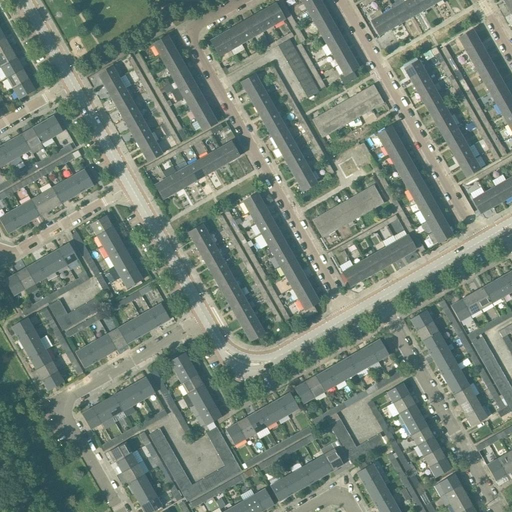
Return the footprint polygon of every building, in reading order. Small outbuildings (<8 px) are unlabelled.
[(276,0),(277,0),(283,11),(287,9),(281,0),(276,0)] [(307,11),(321,3),(319,0),(301,0),(304,6),(307,11)] [(413,17),(424,11),(417,0),(409,0),(405,2),(413,17)] [(432,0),(417,0),(424,11),(435,5),(432,0)] [(405,2),(394,9),(402,23),(413,17),(405,2)] [(321,3),(307,11),(313,22),(327,14),(321,3)] [(264,10),(273,26),(284,20),(275,4),(264,10)] [(289,22),(293,19),(287,9),(283,11),(289,22)] [(394,9),(383,15),(391,29),(402,23),(394,9)] [(254,17),(263,32),(273,26),(264,10),(254,17)] [(327,14),(313,22),(320,33),(333,25),(327,14)] [(391,29),(383,15),(372,21),(380,36),(391,29)] [(243,23),(252,38),(263,32),(254,17),(243,23)] [(299,30),(293,19),(289,22),(295,32),(299,30)] [(232,29),(241,44),(252,38),(243,23),(232,29)] [(333,25),(320,33),(326,43),(340,35),(333,25)] [(460,38),(466,49),(481,41),(472,27),(458,35),(460,38)] [(221,35),(230,50),(241,44),(232,29),(221,35)] [(295,32),(301,43),(305,41),(299,30),(295,32)] [(292,32),(280,38),(283,42),(289,39),(294,36),(292,32)] [(230,50),(221,35),(210,41),(219,57),(230,50)] [(340,35),(326,43),(332,54),(346,46),(340,35)] [(4,37),(0,39),(0,54),(9,49),(6,43),(7,42),(4,37)] [(167,37),(153,44),(159,55),(173,47),(167,37)] [(276,46),(277,46),(283,42),(280,38),(274,42),(276,46)] [(277,46),(281,51),(292,45),(289,39),(283,42),(277,46)] [(82,53),(74,40),(69,44),(76,56),(82,53)] [(466,49),(473,60),(487,52),(481,41),(466,49)] [(307,54),(301,43),(296,46),(302,57),(307,54)] [(265,53),(272,49),(270,44),(263,48),(265,53)] [(281,51),(284,57),(295,50),(292,45),(281,51)] [(346,46),(332,54),(338,65),(352,57),(346,46)] [(452,57),(446,46),(441,49),(448,60),(452,57)] [(173,47),(159,55),(166,66),(180,58),(173,47)] [(434,57),(436,56),(440,53),(437,47),(430,50),(434,57)] [(9,49),(0,54),(0,66),(1,68),(17,59),(14,54),(13,55),(9,49)] [(298,55),(295,50),(284,57),(287,62),(298,55)] [(473,60),(479,71),(493,63),(487,52),(473,60)] [(255,53),(248,57),(251,61),(258,57),(255,53)] [(440,53),(436,56),(441,64),(445,62),(440,53)] [(139,54),(135,56),(138,63),(143,60),(139,54)] [(301,60),(298,55),(287,62),(290,67),(301,60)] [(132,57),(128,60),(132,67),(136,64),(132,57)] [(352,71),(358,67),(352,57),(338,65),(344,75),(340,78),(344,85),(356,78),(352,71)] [(180,58),(166,66),(172,77),(186,69),(180,58)] [(309,58),(305,61),(309,68),(313,65),(309,58)] [(17,59),(1,68),(7,79),(21,70),(23,69),(19,64),(17,59)] [(293,72),(304,66),(301,60),(290,67),(293,72)] [(406,69),(412,80),(426,72),(420,61),(406,69)] [(454,62),(450,64),(454,71),(458,68),(454,62)] [(479,71),(485,82),(499,74),(493,63),(479,71)] [(272,65),(268,68),(272,74),(276,72),(272,66),(272,65)] [(313,65),(309,68),(313,74),(317,72),(313,65)] [(229,74),(236,70),(234,66),(227,70),(229,74)] [(296,77),(307,71),(304,66),(293,72),(296,77)] [(448,66),(443,68),(447,75),(451,72),(448,66)] [(105,86),(119,78),(113,67),(99,75),(105,86)] [(147,67),(142,70),(143,71),(146,77),(151,74),(147,67)] [(458,68),(454,71),(458,78),(462,75),(458,68)] [(21,70),(7,79),(13,89),(29,80),(26,76),(23,69),(21,70)] [(186,69),(172,77),(178,88),(192,80),(186,69)] [(299,82),(310,76),(307,71),(296,77),(299,82)] [(412,80),(418,91),(432,83),(426,72),(412,80)] [(451,72),(447,75),(451,82),(455,79),(451,72)] [(151,74),(146,77),(147,78),(150,83),(154,81),(151,74)] [(485,82),(491,93),(505,85),(499,74),(485,82)] [(119,78),(105,86),(111,97),(125,89),(131,86),(125,75),(119,78)] [(247,94),(261,86),(255,75),(241,83),(247,94)] [(302,88),(313,81),(310,76),(299,82),(302,88)] [(29,80),(13,89),(19,100),(35,91),(31,85),(29,80)] [(167,80),(160,84),(163,89),(166,94),(173,90),(170,85),(167,80)] [(192,80),(178,88),(184,99),(198,91),(192,80)] [(281,80),(276,83),(280,89),(285,87),(281,80)] [(322,80),(317,82),(321,89),(325,87),(322,80)] [(305,93),(316,87),(313,81),(302,88),(305,93)] [(418,91),(424,102),(439,94),(432,83),(418,91)] [(467,83),(462,86),(466,92),(470,90),(467,83)] [(491,93),(497,103),(511,95),(505,85),(491,93)] [(253,105),(267,97),(261,86),(247,94),(253,105)] [(285,87),(280,89),(284,96),(288,94),(285,87)] [(308,99),(319,92),(316,87),(305,93),(308,99)] [(361,92),(371,110),(383,103),(374,87),(368,91),(366,88),(361,92)] [(460,87),(456,89),(459,96),(464,94),(460,87)] [(125,89),(111,97),(117,108),(131,100),(125,89)] [(159,90),(155,92),(159,99),(163,96),(159,90)] [(470,90),(466,92),(470,99),(474,97),(470,90)] [(198,91),(184,99),(190,110),(204,102),(198,91)] [(356,97),(350,101),(359,117),(371,110),(361,92),(355,95),(356,97)] [(424,102),(431,113),(445,105),(439,94),(424,102)] [(464,94),(459,96),(463,103),(467,101),(464,94)] [(497,103),(503,114),(511,109),(511,96),(511,95),(497,103)] [(163,96),(159,99),(162,105),(167,103),(163,96)] [(259,116),(273,108),(267,97),(253,105),(259,116)] [(131,100),(117,108),(123,119),(137,111),(131,100)] [(342,102),(336,105),(347,124),(359,117),(350,101),(344,104),(342,102)] [(477,101),(472,103),(479,114),(483,112),(477,101)] [(204,102),(190,110),(196,120),(210,112),(204,102)] [(293,102),(289,104),(293,111),(297,109),(295,106),(293,102)] [(336,105),(331,109),(332,111),(325,115),(334,131),(347,124),(336,105)] [(431,113),(437,123),(451,115),(445,105),(431,113)] [(273,108),(259,116),(265,127),(279,119),(273,108)] [(297,109),(293,111),(297,118),(301,115),(297,109)] [(472,109),(468,111),(472,118),(476,116),(472,109)] [(511,109),(503,114),(509,125),(511,123),(511,109)] [(137,111),(123,119),(129,130),(143,122),(137,111)] [(171,111),(167,114),(171,121),(175,118),(171,111)] [(210,112),(196,120),(203,131),(217,123),(210,112)] [(483,112),(479,114),(483,121),(487,118),(483,112)] [(164,115),(160,118),(164,124),(168,122),(164,115)] [(334,131),(325,115),(319,118),(318,116),(312,119),(322,138),(334,131)] [(437,123),(443,134),(457,126),(451,115),(437,123)] [(47,120),(43,122),(52,138),(63,132),(54,116),(53,117),(47,120)] [(476,116),(472,118),(476,125),(480,122),(476,116)] [(175,118),(171,121),(175,127),(179,125),(175,118)] [(271,137),(285,129),(279,119),(265,127),(271,137)] [(38,125),(32,128),(33,130),(42,144),(52,138),(43,122),(38,125)] [(143,122),(129,130),(135,140),(149,133),(143,122)] [(168,122),(164,124),(168,131),(172,129),(168,122)] [(305,123),(301,126),(305,132),(309,130),(305,123)] [(216,127),(210,131),(212,135),(223,129),(221,125),(216,127)] [(383,146),(397,138),(390,126),(376,135),(383,146)] [(443,134),(449,145),(463,137),(457,126),(443,134)] [(491,126),(487,129),(491,135),(495,133),(491,126)] [(26,132),(22,134),(31,150),(42,144),(33,130),(32,128),(26,132)] [(277,148),(291,140),(285,129),(271,137),(277,148)] [(309,130),(305,132),(309,139),(313,137),(309,130)] [(485,130),(480,133),(484,139),(488,137),(485,130)] [(210,131),(203,135),(206,139),(212,135),(210,131)] [(149,133),(135,140),(141,151),(155,143),(149,133)] [(184,133),(180,136),(183,143),(188,140),(184,133)] [(495,133),(491,135),(495,142),(499,140),(495,133)] [(17,137),(11,140),(12,142),(20,156),(31,150),(22,134),(17,137)] [(177,137),(173,140),(176,146),(181,144),(177,137)] [(449,145),(455,156),(469,148),(463,137),(449,145)] [(488,137),(484,139),(488,146),(492,144),(488,137)] [(403,148),(397,138),(383,146),(389,157),(403,148)] [(195,139),(189,143),(191,147),(198,143),(195,139)] [(5,144),(0,147),(10,163),(20,156),(12,142),(11,140),(5,144)] [(283,159),(298,151),(291,140),(277,148),(283,159)] [(363,142),(359,145),(363,151),(367,149),(363,142)] [(155,143),(141,151),(148,162),(162,155),(155,143)] [(189,143),(182,147),(184,151),(191,147),(189,143)] [(220,149),(228,163),(239,157),(231,143),(220,149)] [(318,145),(314,147),(317,154),(322,152),(318,145)] [(469,148),(455,156),(461,167),(476,158),(475,158),(480,155),(475,145),(470,148),(469,148)] [(0,146),(0,168),(10,163),(0,147),(0,146)] [(395,167),(408,160),(409,159),(403,148),(389,157),(395,167)] [(504,148),(500,151),(503,157),(508,155),(504,148)] [(209,155),(217,169),(228,163),(220,149),(209,155)] [(78,151),(72,154),(74,159),(75,160),(81,157),(82,157),(78,151)] [(290,170),(304,162),(298,151),(283,159),(290,170)] [(173,152),(167,155),(169,160),(176,156),(173,152)] [(322,152),(317,154),(321,161),(325,158),(322,152)] [(497,152),(493,154),(497,161),(501,159),(497,152)] [(55,154),(49,157),(52,162),(58,158),(55,154)] [(72,154),(65,158),(68,163),(74,159),(72,154)] [(167,155),(160,159),(162,163),(169,160),(167,155)] [(199,161),(207,175),(217,169),(209,155),(199,161)] [(52,162),(49,157),(42,161),(45,166),(52,162)] [(372,157),(368,160),(369,162),(371,166),(376,164),(372,157)] [(482,170),(476,158),(461,167),(468,178),(482,170)] [(508,158),(501,162),(504,166),(511,162),(508,158)] [(409,159),(408,160),(395,167),(401,178),(415,170),(409,159)] [(53,165),(56,169),(62,166),(60,161),(53,165)] [(188,167),(196,181),(207,175),(199,161),(188,167)] [(296,181),(310,173),(304,162),(290,170),(296,181)] [(145,168),(140,171),(142,175),(148,172),(154,168),(152,164),(145,168)] [(376,164),(371,166),(373,169),(375,172),(375,173),(380,171),(376,164)] [(49,173),(56,169),(53,165),(47,168),(49,173)] [(177,173),(185,187),(196,181),(188,167),(177,173)] [(330,167),(326,169),(330,176),(334,173),(330,167)] [(163,174),(166,179),(174,193),(185,187),(177,173),(174,168),(163,174)] [(30,174),(28,169),(20,174),(23,178),(30,174)] [(84,170),(73,176),(82,192),(87,189),(93,186),(94,186),(84,170)] [(401,178),(407,188),(421,180),(415,170),(401,178)] [(487,170),(480,174),(482,178),(489,175),(487,170)] [(302,192),(316,184),(310,173),(296,181),(302,192)] [(73,176),(63,182),(71,197),(72,198),(78,195),(82,192),(73,176)] [(27,185),(34,181),(32,177),(24,181),(27,185)] [(13,178),(6,181),(9,186),(16,182),(13,178)] [(163,200),(174,193),(166,179),(155,185),(163,200)] [(384,179),(380,181),(384,188),(388,185),(384,179)] [(427,191),(421,180),(407,188),(413,199),(427,191)] [(9,186),(6,181),(0,185),(3,190),(9,186)] [(504,201),(511,197),(511,189),(507,181),(496,187),(504,201)] [(63,182),(52,188),(61,204),(66,201),(72,198),(71,197),(63,182)] [(10,189),(13,193),(20,190),(17,185),(10,189)] [(392,192),(388,185),(384,188),(388,195),(392,192)] [(496,187),(486,194),(493,208),(504,201),(496,187)] [(52,188),(42,194),(50,209),(51,210),(57,207),(61,204),(52,188)] [(362,192),(372,210),(384,203),(375,188),(368,191),(367,189),(362,192)] [(7,197),(13,193),(10,189),(4,193),(7,197)] [(427,191),(413,199),(415,203),(420,210),(434,202),(427,191)] [(357,198),(350,201),(359,217),(372,210),(362,192),(355,195),(357,198)] [(42,194),(31,200),(40,216),(44,214),(51,210),(50,209),(42,194)] [(249,213),(263,205),(257,194),(243,202),(249,213)] [(482,214),(493,208),(486,194),(474,200),(482,214)] [(31,200),(20,206),(29,221),(29,222),(35,219),(40,216),(31,200)] [(396,200),(392,202),(396,209),(400,207),(396,200)] [(347,224),(359,217),(350,201),(344,205),(343,202),(337,206),(347,224)] [(440,213),(434,202),(420,210),(426,221),(440,213)] [(269,216),(263,205),(249,213),(255,224),(269,216)] [(20,206),(10,212),(19,228),(23,226),(29,222),(29,221),(20,206)] [(332,212),(326,215),(335,231),(347,224),(337,206),(331,209),(332,212)] [(400,207),(396,209),(400,216),(404,213),(400,207)] [(228,210),(224,213),(228,220),(232,217),(228,210)] [(10,212),(0,217),(0,219),(8,234),(9,234),(14,231),(19,228),(10,212)] [(432,231),(432,232),(446,224),(440,213),(426,221),(427,222),(421,225),(426,234),(432,231)] [(221,214),(217,217),(221,223),(225,221),(221,214)] [(319,219),(318,216),(312,220),(323,238),(335,231),(326,215),(319,219)] [(396,215),(389,218),(392,223),(398,219),(396,215)] [(106,216),(90,225),(96,236),(112,227),(110,222),(106,216)] [(276,227),(269,216),(255,224),(262,235),(276,227)] [(409,222),(404,224),(408,231),(413,228),(409,222)] [(381,223),(374,227),(376,231),(383,227),(381,223)] [(452,235),(446,224),(432,232),(427,235),(433,245),(438,242),(438,243),(452,235)] [(188,233),(194,244),(209,236),(202,225),(188,233)] [(237,226),(233,228),(237,235),(241,232),(237,226)] [(112,227),(96,236),(102,247),(117,238),(118,237),(115,231),(112,227)] [(282,237),(276,227),(262,235),(268,245),(282,237)] [(374,227),(367,231),(369,235),(376,231),(374,227)] [(413,228),(408,231),(412,237),(416,235),(413,228)] [(230,230),(226,232),(230,239),(234,236),(230,230)] [(241,232),(237,235),(240,241),(245,239),(241,232)] [(77,234),(72,236),(76,243),(80,240),(77,234)] [(359,235),(352,239),(355,243),(362,240),(359,235)] [(407,235),(396,241),(404,256),(416,249),(407,235)] [(215,247),(209,236),(194,244),(201,255),(215,247)] [(234,236),(230,239),(234,245),(238,243),(234,236)] [(117,238),(102,247),(108,257),(124,248),(122,244),(118,237),(117,238)] [(288,248),(282,237),(268,245),(274,256),(288,248)] [(352,239),(346,243),(348,247),(355,243),(352,239)] [(404,256),(396,241),(386,248),(394,262),(404,256)] [(62,248),(58,250),(67,266),(78,260),(69,244),(62,248)] [(421,244),(417,246),(421,253),(425,250),(421,244)] [(221,258),(215,247),(201,255),(207,266),(221,258)] [(249,247),(245,250),(249,256),(253,254),(249,247)] [(124,248),(108,257),(114,268),(129,259),(130,259),(127,253),(124,248)] [(294,259),(288,248),(274,256),(280,267),(294,259)] [(337,248),(330,252),(333,256),(339,252),(337,248)] [(386,248),(375,254),(383,268),(394,262),(386,248)] [(53,253),(47,256),(48,257),(56,272),(67,266),(58,250),(53,253)] [(242,251),(238,254),(242,260),(246,258),(242,251)] [(253,254),(249,256),(253,263),(257,261),(253,254)] [(383,268),(375,254),(364,260),(372,274),(383,268)] [(92,262),(88,255),(84,257),(88,264),(92,262)] [(41,260),(37,262),(46,278),(56,272),(48,257),(47,256),(41,260)] [(227,269),(221,258),(207,266),(213,277),(227,269)] [(246,258),(242,260),(246,267),(250,265),(246,258)] [(129,259),(114,268),(120,279),(136,269),(134,265),(130,259),(129,259)] [(300,270),(294,259),(280,267),(286,278),(300,270)] [(364,260),(353,266),(361,280),(372,274),(364,260)] [(32,265),(26,268),(27,269),(35,284),(46,278),(37,262),(32,265)] [(361,280),(353,266),(342,272),(350,286),(361,280)] [(20,272),(15,274),(24,290),(35,284),(27,269),(26,268),(20,272)] [(136,269),(120,279),(127,290),(143,281),(142,280),(139,274),(136,269)] [(233,279),(227,269),(213,277),(219,288),(233,279)] [(262,269),(257,271),(261,278),(265,275),(262,269)] [(306,281),(300,270),(286,278),(292,289),(306,281)] [(255,273),(250,275),(254,282),(259,279),(255,273)] [(5,280),(4,280),(14,296),(24,290),(15,274),(11,277),(5,280)] [(83,283),(89,279),(87,275),(80,279),(83,283)] [(265,275),(261,278),(265,285),(269,282),(265,275)] [(104,283),(100,276),(96,278),(100,285),(104,283)] [(511,290),(504,276),(493,282),(502,298),(511,292),(511,290)] [(240,290),(233,279),(219,288),(225,298),(240,290)] [(259,279),(254,282),(258,289),(262,286),(259,279)] [(313,291),(306,281),(292,289),(299,299),(313,291)] [(493,282),(482,288),(491,304),(502,298),(493,282)] [(72,283),(65,287),(68,292),(75,288),(72,283)] [(150,285),(143,289),(146,293),(152,290),(150,285)] [(68,292),(65,287),(58,291),(61,296),(68,292)] [(482,288),(472,294),(481,310),(491,304),(482,288)] [(109,290),(104,292),(108,299),(112,296),(109,290)] [(246,301),(240,290),(225,298),(231,309),(246,301)] [(274,290),(270,293),(273,299),(278,297),(274,290)] [(313,291),(299,299),(305,310),(300,312),(304,320),(317,313),(313,305),(319,302),(313,291)] [(135,293),(129,297),(131,302),(138,298),(135,293)] [(267,294),(263,297),(267,303),(271,301),(267,294)] [(472,294),(461,300),(470,316),(481,310),(472,294)] [(51,295),(44,299),(46,304),(54,300),(51,295)] [(129,297),(122,301),(125,305),(131,302),(129,297)] [(278,297),(273,299),(277,306),(282,304),(278,297)] [(97,312),(102,309),(96,298),(91,301),(97,312)] [(44,299),(37,303),(40,308),(46,304),(44,299)] [(51,311),(62,305),(59,300),(48,306),(51,311)] [(459,322),(462,320),(470,316),(461,300),(450,306),(459,322)] [(91,301),(86,304),(93,315),(97,312),(91,301)] [(252,312),(246,301),(231,309),(238,320),(252,312)] [(271,301),(267,303),(271,310),(275,308),(271,301)] [(444,301),(439,303),(443,310),(448,307),(444,301)] [(86,304),(82,306),(88,317),(93,315),(86,304)] [(160,304),(150,310),(156,320),(159,326),(163,324),(169,320),(170,320),(160,304)] [(54,316),(64,310),(62,305),(51,311),(54,316)] [(114,305),(107,309),(110,314),(116,310),(114,305)] [(82,306),(77,309),(83,320),(88,317),(82,306)] [(46,307),(41,310),(45,317),(49,314),(46,307)] [(31,312),(29,308),(22,311),(25,316),(31,312)] [(72,312),(78,323),(83,320),(77,309),(72,312)] [(107,309),(101,313),(103,317),(110,314),(107,309)] [(63,332),(67,315),(64,310),(54,316),(63,332)] [(150,310),(139,316),(142,320),(148,331),(148,332),(155,329),(159,326),(156,320),(150,310)] [(432,321),(432,320),(426,310),(410,320),(416,330),(432,321)] [(78,323),(72,312),(67,315),(63,332),(78,323)] [(238,320),(244,331),(258,323),(252,312),(238,320)] [(286,312),(282,315),(286,321),(290,319),(286,312)] [(511,315),(510,312),(503,315),(506,320),(511,316),(511,315)] [(132,320),(129,322),(138,338),(142,336),(148,332),(148,331),(142,320),(139,316),(132,320)] [(280,316),(275,318),(279,325),(283,323),(280,316)] [(452,316),(448,318),(452,325),(456,322),(455,320),(452,316)] [(20,322),(11,327),(11,328),(14,334),(17,338),(33,329),(27,318),(26,318),(20,322)] [(93,318),(86,321),(88,326),(95,322),(93,318)] [(495,320),(488,324),(491,328),(498,324),(495,320)] [(86,321),(79,325),(82,330),(88,326),(86,321)] [(416,330),(422,341),(438,332),(432,321),(416,330)] [(129,322),(118,328),(126,343),(127,344),(133,341),(138,338),(129,322)] [(456,322),(452,325),(455,331),(460,329),(456,322)] [(54,323),(50,325),(54,332),(58,329),(54,323)] [(258,323),(244,331),(250,342),(264,334),(258,323)] [(488,324),(482,327),(484,332),(491,328),(488,324)] [(511,324),(499,332),(502,338),(506,345),(511,342),(507,335),(511,332),(511,324)] [(118,328),(108,334),(117,350),(121,348),(127,344),(126,343),(118,328)] [(33,329),(17,338),(20,343),(23,349),(24,348),(39,340),(33,329)] [(58,329),(54,332),(57,338),(62,336),(58,329)] [(71,330),(64,334),(67,338),(73,335),(71,330)] [(422,341),(428,352),(444,343),(438,332),(422,341)] [(474,332),(467,336),(470,340),(472,343),(477,340),(475,337),(476,336),(474,332)] [(108,334),(97,340),(105,355),(106,356),(112,353),(117,350),(108,334)] [(464,337),(460,339),(464,346),(468,344),(464,337)] [(472,343),(474,348),(485,342),(482,337),(472,343)] [(369,345),(378,361),(389,355),(380,339),(369,345)] [(24,348),(23,349),(27,355),(29,360),(45,351),(39,340),(24,348)] [(97,340),(86,346),(95,362),(100,360),(106,356),(105,355),(97,340)] [(474,348),(477,353),(488,346),(485,342),(474,348)] [(428,352),(434,363),(450,354),(444,343),(428,352)] [(66,344),(62,346),(65,353),(70,350),(66,344)] [(468,344),(464,346),(467,353),(472,350),(468,344)] [(369,345),(358,351),(367,367),(378,361),(369,345)] [(86,346),(75,353),(84,369),(85,368),(91,365),(95,362),(86,346)] [(488,346),(477,353),(480,357),(490,351),(488,346)] [(70,350),(65,353),(69,360),(74,357),(70,350)] [(45,351),(29,360),(32,364),(35,370),(36,370),(51,361),(45,351)] [(358,351),(347,357),(357,373),(367,367),(358,351)] [(480,357),(482,362),(493,356),(490,351),(480,357)] [(169,363),(175,374),(191,364),(185,353),(169,363)] [(434,363),(440,373),(456,364),(450,354),(434,363)] [(493,356),(482,362),(485,367),(496,361),(493,356)] [(346,379),(357,373),(347,357),(337,363),(346,379)] [(476,358),(472,361),(476,367),(480,365),(476,358)] [(36,370),(35,370),(39,377),(41,381),(57,372),(51,361),(36,370)] [(485,367),(488,371),(499,365),(496,361),(485,367)] [(337,363),(326,369),(335,385),(346,379),(337,363)] [(175,374),(181,384),(197,375),(191,364),(175,374)] [(440,373),(446,384),(462,375),(456,364),(440,373)] [(78,365),(74,368),(78,375),(82,372),(78,365)] [(480,365),(476,367),(479,374),(484,371),(480,365)] [(499,365),(488,371),(490,376),(501,370),(499,365)] [(325,392),(335,385),(326,369),(316,376),(325,392)] [(490,376),(493,381),(504,375),(501,370),(490,376)] [(155,371),(151,374),(155,380),(159,378),(155,371)] [(57,372),(41,381),(44,385),(47,391),(47,392),(63,383),(57,372)] [(399,372),(392,376),(395,380),(401,376),(399,372)] [(181,384),(187,395),(203,385),(197,375),(181,384)] [(446,384),(453,395),(468,386),(462,375),(446,384)] [(504,375),(493,381),(496,386),(507,379),(504,375)] [(316,376),(305,382),(314,398),(325,392),(316,376)] [(144,399),(155,393),(145,377),(134,383),(144,399)] [(496,386),(498,390),(509,384),(507,379),(496,386)] [(384,380),(377,384),(380,389),(387,385),(384,380)] [(489,380),(484,382),(488,389),(493,386),(489,380)] [(314,398),(305,382),(294,388),(303,404),(314,398)] [(133,405),(144,399),(134,383),(124,390),(133,405)] [(393,403),(408,395),(408,394),(402,383),(386,392),(393,403)] [(377,384),(371,388),(373,392),(380,389),(377,384)] [(511,388),(509,384),(498,390),(501,395),(511,388)] [(164,385),(159,388),(163,395),(168,392),(164,385)] [(187,395),(194,405),(210,396),(203,385),(187,395)] [(453,395),(459,405),(475,396),(468,386),(453,395)] [(493,386),(488,389),(492,395),(496,393),(493,386)] [(511,388),(501,395),(503,399),(504,400),(511,395),(511,388)] [(122,411),(133,405),(124,390),(113,396),(122,411)] [(168,392),(163,395),(167,401),(171,399),(168,392)] [(290,393),(279,399),(288,415),(299,409),(290,393)] [(363,393),(356,396),(359,401),(365,397),(363,393)] [(393,403),(386,407),(392,417),(399,414),(414,405),(408,394),(408,395),(393,403)] [(112,417),(122,411),(113,396),(103,402),(112,417)] [(194,405),(200,416),(216,407),(210,396),(194,405)] [(356,396),(350,400),(352,405),(359,401),(356,396)] [(459,405),(465,416),(481,407),(475,396),(459,405)] [(278,421),(288,415),(279,399),(269,405),(278,421)] [(372,401),(367,403),(371,410),(376,407),(372,401)] [(501,401),(496,403),(500,410),(505,407),(501,401)] [(103,402),(92,408),(101,424),(112,417),(103,402)] [(267,427),(278,421),(269,405),(258,411),(267,427)] [(341,405),(335,409),(337,413),(344,409),(341,405)] [(405,424),(408,423),(420,415),(414,405),(399,414),(405,424)] [(511,412),(509,409),(507,406),(497,412),(500,418),(511,412)] [(176,407),(172,409),(175,416),(180,413),(176,407)] [(206,427),(214,422),(222,418),(216,407),(200,416),(206,427)] [(481,407),(465,416),(471,427),(487,418),(481,407)] [(90,430),(101,424),(92,408),(81,414),(90,430)] [(335,409),(328,413),(331,417),(337,413),(335,409)] [(164,410),(158,414),(160,418),(167,415),(164,410)] [(256,433),(267,427),(258,411),(247,417),(256,433)] [(180,413),(175,416),(179,422),(184,420),(180,413)] [(405,424),(411,435),(427,426),(420,415),(408,423),(405,424)] [(380,416),(376,418),(380,425),(384,422),(380,416)] [(246,439),(256,433),(247,417),(237,423),(246,439)] [(320,417),(313,421),(316,426),(323,422),(320,417)] [(329,425),(332,429),(343,423),(340,418),(329,425)] [(150,419),(143,422),(146,427),(152,423),(150,419)] [(143,422),(136,426),(139,431),(145,428),(146,427),(143,422)] [(384,422),(380,425),(383,431),(388,429),(384,422)] [(246,439),(237,423),(226,429),(235,445),(246,439)] [(346,428),(343,423),(332,429),(335,434),(346,428)] [(308,426),(302,430),(304,434),(311,430),(308,426)] [(411,435),(417,446),(433,437),(427,426),(411,435)] [(206,433),(209,437),(219,431),(217,427),(206,433)] [(149,434),(151,439),(162,433),(159,428),(149,434)] [(188,428),(184,431),(188,437),(192,435),(188,428)] [(316,431),(315,432),(317,436),(324,433),(321,428),(316,431)] [(335,434),(337,439),(348,432),(346,428),(335,434)] [(128,431),(122,435),(124,439),(131,436),(128,431)] [(211,442),(222,436),(219,431),(209,437),(211,442)] [(504,431),(497,434),(500,439),(506,435),(504,431)] [(144,432),(139,435),(143,441),(147,439),(144,432)] [(351,437),(348,432),(337,439),(340,443),(351,437)] [(151,439),(154,444),(165,438),(162,433),(151,439)] [(382,447),(386,444),(382,437),(380,433),(375,436),(382,447)] [(294,434),(287,438),(290,442),(296,439),(294,434)] [(497,434),(491,438),(493,443),(500,439),(497,434)] [(122,435),(115,439),(118,443),(124,439),(122,435)] [(386,435),(382,437),(386,444),(389,442),(392,446),(396,443),(392,437),(388,439),(386,435)] [(211,442),(214,447),(225,441),(222,436),(211,442)] [(307,436),(300,440),(303,445),(310,441),(307,436)] [(375,436),(371,438),(377,449),(382,447),(375,436)] [(354,442),(351,437),(340,443),(341,445),(343,448),(354,442)] [(417,446),(423,456),(439,448),(433,437),(417,446)] [(154,444),(157,449),(167,442),(165,438),(154,444)] [(287,438),(280,442),(283,446),(290,442),(287,438)] [(372,452),(377,449),(371,438),(366,441),(372,452)] [(300,440),(294,444),(296,448),(303,445),(300,440)] [(217,451),(227,445),(225,441),(214,447),(217,451)] [(366,441),(361,444),(367,455),(372,452),(366,441)] [(109,451),(116,462),(131,453),(125,442),(109,451)] [(157,449),(159,453),(170,447),(167,442),(157,449)] [(354,442),(343,448),(346,453),(356,447),(354,442)] [(396,443),(392,446),(395,451),(395,453),(400,450),(396,443)] [(482,443),(475,447),(478,451),(485,448),(482,443)] [(107,444),(100,447),(103,452),(109,448),(107,444)] [(356,447),(346,453),(347,455),(352,464),(363,457),(367,455),(361,444),(356,447)] [(217,451),(219,456),(230,450),(227,445),(217,451)] [(334,449),(323,455),(332,471),(337,469),(343,465),(343,463),(340,459),(347,455),(346,453),(343,448),(341,445),(334,449)] [(272,446),(266,450),(268,455),(275,451),(272,446)] [(152,447),(147,449),(151,456),(156,453),(152,447)] [(159,453),(162,458),(173,452),(170,447),(159,453)] [(286,448),(279,452),(282,457),(288,453),(286,448)] [(423,456),(429,467),(445,458),(439,448),(423,456)] [(222,461),(233,455),(230,450),(219,456),(222,461)] [(266,450),(259,454),(262,458),(268,455),(266,450)] [(162,458),(165,463),(175,457),(173,452),(162,458)] [(279,452),(273,456),(275,461),(282,457),(279,452)] [(391,452),(387,455),(391,462),(395,459),(394,458),(392,453),(391,452)] [(116,462),(122,473),(137,464),(131,453),(116,462)] [(156,453),(151,456),(155,463),(160,460),(156,453)] [(511,460),(508,453),(497,459),(506,475),(511,471),(511,460)] [(233,455),(222,461),(225,466),(235,460),(233,455)] [(322,477),(332,471),(323,455),(313,461),(322,477)] [(255,456),(244,462),(247,467),(253,463),(258,461),(255,456)] [(165,463),(167,467),(178,461),(175,457),(165,463)] [(269,458),(258,464),(260,469),(271,463),(269,458)] [(405,458),(400,461),(404,467),(408,465),(405,458)] [(445,458),(429,467),(435,478),(451,469),(445,458)] [(497,459),(486,465),(495,481),(496,483),(502,479),(502,478),(502,477),(506,475),(497,459)] [(225,466),(220,468),(226,479),(242,470),(235,460),(225,466)] [(167,467),(170,472),(181,466),(178,461),(167,467)] [(313,461),(302,467),(311,483),(322,477),(313,461)] [(122,473),(128,483),(144,474),(137,464),(122,473)] [(357,473),(363,484),(379,475),(372,464),(357,473)] [(408,465),(404,467),(407,474),(412,471),(408,465)] [(170,472),(173,477),(183,471),(181,466),(170,472)] [(252,467),(246,471),(248,476),(255,472),(252,467)] [(300,489),(311,483),(302,467),(291,474),(300,489)] [(164,468),(159,471),(163,477),(168,475),(164,468)] [(226,479),(220,468),(215,471),(222,482),(226,479)] [(400,468),(396,471),(399,477),(404,475),(400,468)] [(173,477),(175,481),(186,475),(183,471),(173,477)] [(215,471),(211,474),(217,485),(222,482),(215,471)] [(128,483),(134,494),(149,485),(144,474),(128,483)] [(217,485),(211,474),(206,477),(212,487),(217,485)] [(291,474),(281,480),(290,495),(300,489),(291,474)] [(438,483),(433,486),(439,496),(444,494),(460,485),(458,481),(454,474),(452,475),(438,483)] [(168,475),(163,477),(167,484),(171,481),(168,475)] [(175,481),(178,486),(189,480),(186,475),(175,481)] [(363,484),(369,494),(385,485),(379,475),(363,484)] [(404,475),(399,477),(403,484),(408,481),(404,475)] [(238,476),(231,480),(234,484),(240,480),(238,476)] [(206,477),(201,479),(207,490),(212,487),(206,477)] [(207,490),(201,479),(196,482),(203,493),(207,490)] [(189,480),(178,486),(181,491),(191,485),(189,480)] [(231,480),(224,484),(227,488),(234,484),(231,480)] [(290,495),(281,480),(270,486),(279,501),(290,495)] [(417,480),(412,482),(416,489),(421,486),(417,480)] [(191,485),(181,491),(187,502),(203,493),(196,482),(191,485)] [(134,494),(140,505),(156,496),(149,485),(134,494)] [(385,485),(369,494),(375,505),(391,496),(385,485)] [(444,494),(450,505),(466,496),(460,485),(444,494)] [(216,488),(210,492),(212,497),(219,493),(216,488)] [(254,495),(263,511),(274,505),(265,489),(254,495)] [(177,490),(172,493),(176,499),(180,497),(177,490)] [(412,490),(408,492),(412,499),(416,496),(412,490)] [(210,492),(203,496),(206,500),(212,497),(210,492)] [(423,492),(419,495),(423,501),(427,499),(423,492)] [(254,495),(243,501),(249,511),(260,511),(263,511),(254,495)] [(152,511),(162,507),(156,496),(140,505),(143,511),(152,511)] [(375,505),(379,511),(388,511),(397,507),(391,496),(375,505)] [(416,496),(412,499),(415,505),(420,503),(416,496)] [(450,505),(454,511),(462,511),(472,507),(466,496),(450,505)] [(195,501),(188,504),(191,509),(198,505),(195,501)] [(249,511),(243,501),(233,507),(235,511),(249,511)] [(183,502),(179,504),(183,511),(187,508),(183,502)]
